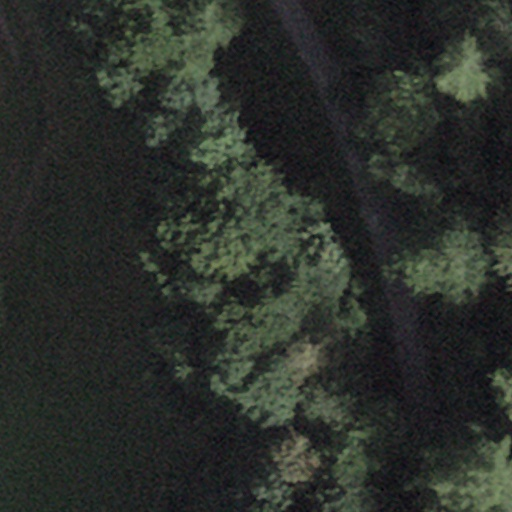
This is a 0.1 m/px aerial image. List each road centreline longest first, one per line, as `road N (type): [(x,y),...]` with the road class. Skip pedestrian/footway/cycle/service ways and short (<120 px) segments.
road 1 (unclassified): [(448,511),(364,156),(281,0)]
road 2 (track): [(6,0),(36,137),(0,239)]
